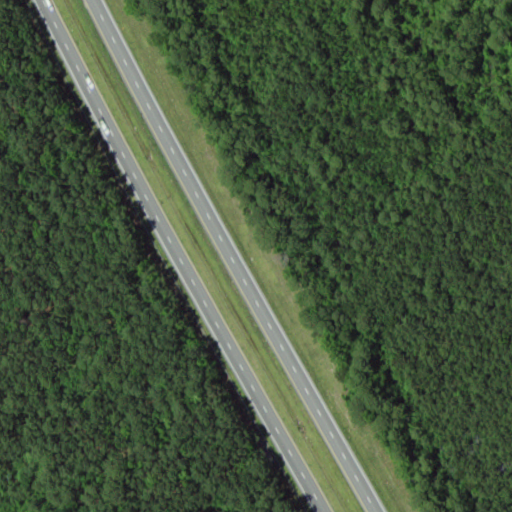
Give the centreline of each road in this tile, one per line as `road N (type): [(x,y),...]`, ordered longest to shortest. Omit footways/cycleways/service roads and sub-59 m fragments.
road 1 (motorway): [(374,511),(92,0)]
road 2 (motorway): [(45,0),(325,511)]
